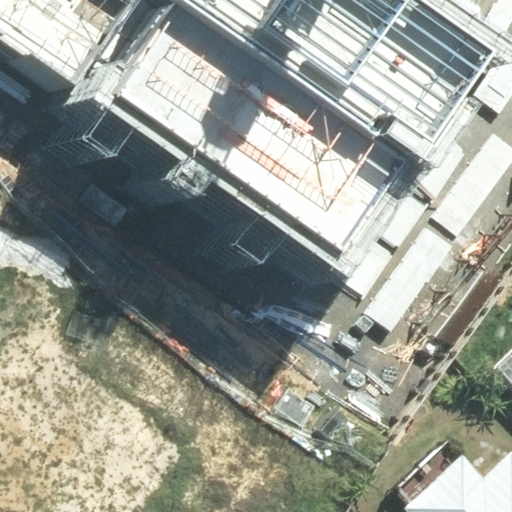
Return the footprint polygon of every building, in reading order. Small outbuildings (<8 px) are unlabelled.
[(0,0),(0,46),(29,62),(48,25),(0,0)] [(126,89),(228,0),(66,0),(56,9),(126,89)] [(0,257),(68,202),(12,133),(0,142),(0,257)] [(511,511),(511,465),(507,460),(482,484),(459,459),(408,508),(411,511),(511,511)] [(31,511),(0,487),(0,511),(31,511)]
